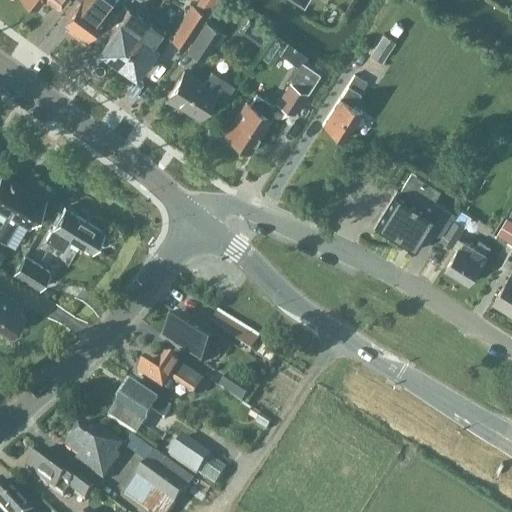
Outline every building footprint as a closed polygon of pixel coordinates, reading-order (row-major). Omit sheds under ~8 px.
[(24,0),(37,9),(43,0),(46,0),(59,9),(65,0),(24,0)] [(77,0),(80,2),(65,23),(71,27),(68,31),(84,42),(100,20),(107,25),(116,12),(109,7),(113,2),(110,0),(77,0)] [(191,4),(169,39),(186,49),(208,15),(209,16),(219,0),(198,0),(195,6),(191,4)] [(147,23),(139,17),(129,10),(100,52),(117,64),(147,23)] [(227,33),(207,20),(189,48),(204,58),(215,41),(220,44),(227,33)] [(164,35),(155,28),(147,23),(117,64),(134,76),(164,35)] [(396,40),(384,32),(371,52),(383,60),(396,40)] [(279,55),(297,67),(301,61),(303,62),(307,56),(286,43),(279,55)] [(301,61),(289,81),(307,93),(320,73),(303,62),(301,61)] [(196,120),(212,95),(223,102),(234,85),(212,71),(202,86),(184,73),(166,99),(196,120)] [(353,107),(368,84),(354,75),(322,127),(345,142),(363,113),(353,107)] [(296,115),(309,95),(289,82),(276,103),(296,115)] [(266,115),(272,105),(257,95),(250,105),(246,102),(225,134),(249,150),(271,118),(266,115)] [(443,233),(456,213),(435,201),(442,190),(412,172),(401,189),(399,188),(376,225),(417,251),(432,226),(443,233)] [(0,216),(4,218),(8,211),(9,211),(24,186),(3,173),(0,178),(0,216)] [(31,224),(46,199),(24,186),(9,211),(8,211),(4,218),(0,225),(0,236),(6,240),(20,218),(31,224)] [(104,230),(66,207),(48,237),(64,247),(70,236),(92,249),(104,230)] [(511,217),(509,215),(497,234),(511,244),(511,217)] [(458,237),(465,227),(454,220),(441,241),(452,247),(458,251),(446,270),(469,285),(488,255),(487,254),(490,250),(482,245),(480,250),(475,247),(458,237)] [(511,251),(504,265),(511,269),(511,274),(495,301),(511,311),(511,251)] [(51,271),(25,254),(14,271),(39,288),(51,271)] [(22,322),(20,317),(23,313),(13,307),(16,302),(0,291),(0,329),(9,335),(11,331),(16,330),(22,322)] [(205,332),(206,331),(179,314),(164,340),(198,361),(214,337),(205,332)] [(250,351),(257,340),(216,315),(210,325),(250,351)] [(180,365),(178,367),(164,357),(157,367),(147,361),(138,375),(162,391),(170,379),(194,395),(204,381),(180,365)] [(221,387),(243,402),(251,390),(229,374),(221,387)] [(164,419),(171,409),(132,382),(107,419),(136,438),(146,423),(145,422),(153,411),(164,419)] [(116,456),(124,445),(100,429),(98,432),(84,422),(65,448),(78,458),(76,461),(103,480),(119,457),(116,456)] [(184,434),(169,456),(198,475),(200,473),(216,484),(227,468),(211,457),(213,454),(184,434)] [(83,502),(93,489),(41,450),(25,471),(54,493),(55,492),(63,498),(68,491),(83,502)] [(148,511),(169,511),(185,490),(193,479),(154,451),(146,462),(124,495),(148,511)] [(31,511),(2,481),(0,483),(0,511),(31,511)]
